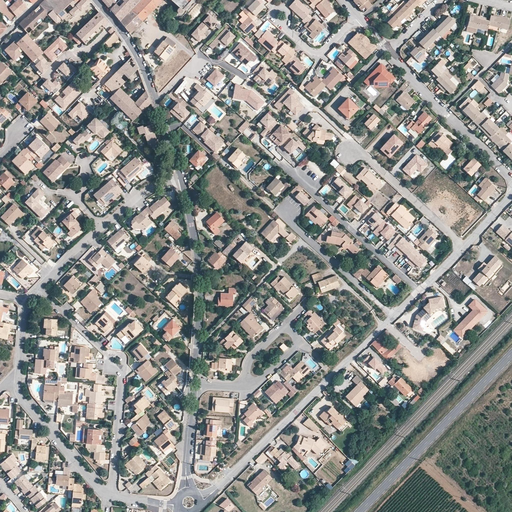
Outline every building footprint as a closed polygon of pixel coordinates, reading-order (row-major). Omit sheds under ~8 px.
[(10,21),(16,16),(9,8),(5,3),(2,0),(0,0),(0,11),(2,14),(3,15),(6,15),(10,21)] [(17,0),(14,3),(21,12),(25,8),(27,7),(20,0),(17,0)] [(19,24),(27,33),(28,34),(49,15),(58,24),(64,19),(66,21),(67,21),(68,21),(90,1),(89,0),(45,0),(31,13),(19,24)] [(102,0),(119,21),(127,13),(130,10),(139,0),(119,0),(118,1),(117,0),(102,0)] [(139,0),(130,10),(142,21),(149,14),(153,10),(162,1),(160,0),(139,0)] [(182,9),(191,0),(171,0),(179,7),(178,8),(177,8),(177,10),(177,11),(177,12),(178,13),(179,13),(180,13),(181,13),(182,12),(182,11),(182,9)] [(255,15),(255,16),(264,7),(260,4),(256,0),(255,0),(248,8),(255,15)] [(301,20),(306,24),(312,17),(308,14),(310,11),(297,0),(293,0),(290,4),(295,10),(294,11),(302,19),(301,20)] [(328,1),(327,0),(322,0),(316,6),(326,18),(334,11),(330,6),(327,2),(328,1)] [(359,7),(364,13),(372,6),(367,0),(366,1),(364,0),(353,0),(354,1),(356,4),(358,2),(361,5),(359,7)] [(401,8),(410,16),(413,13),(411,12),(415,7),(408,1),(406,4),(401,8)] [(14,3),(9,8),(16,16),(16,17),(21,12),(14,3)] [(406,20),(410,16),(401,8),(399,5),(391,13),(394,15),(401,22),(404,18),(406,20)] [(248,8),(246,7),(243,10),(249,17),(243,23),(240,26),(247,34),(251,29),(254,26),(257,24),(253,21),(251,19),(255,15),(248,8)] [(119,21),(129,34),(130,34),(132,32),(142,21),(130,10),(127,13),(119,21)] [(243,23),(249,17),(243,10),(239,15),(241,17),(239,20),(243,23)] [(115,32),(99,12),(76,34),(85,44),(102,27),(108,34),(111,37),(114,34),(115,32)] [(3,15),(2,14),(1,15),(8,24),(11,21),(10,21),(6,15),(3,15)] [(493,16),(491,15),(489,21),(488,25),(498,27),(500,15),(497,14),(496,17),(493,16)] [(217,22),(209,15),(191,35),(199,42),(202,39),(205,35),(203,34),(209,27),(211,28),(214,25),(217,22)] [(399,27),(402,24),(401,22),(394,15),(387,22),(393,29),(397,25),(399,27)] [(477,28),(480,16),(476,15),(475,17),(470,16),(467,26),(477,28)] [(504,16),(500,15),(498,27),(507,30),(510,20),(507,19),(504,19),(504,16)] [(306,24),(304,26),(307,29),(308,27),(313,31),(317,35),(324,27),(313,16),(312,17),(306,24)] [(442,18),(439,21),(448,29),(455,22),(448,16),(445,19),(444,20),(442,18)] [(484,17),(480,16),(477,28),(487,31),(488,25),(489,21),(487,20),(483,19),(484,17)] [(434,30),(440,35),(441,36),(448,29),(439,21),(437,23),(439,25),(438,26),(434,30)] [(222,40),(227,45),(235,37),(226,28),(209,45),(213,49),(219,42),(222,40)] [(259,29),(255,34),(260,38),(264,33),(259,29)] [(426,31),(424,33),(433,42),(440,35),(434,30),(433,29),(429,32),(428,33),(426,31)] [(450,32),(448,29),(441,36),(443,39),(450,32)] [(267,30),(265,32),(272,38),(273,37),(274,36),(267,30)] [(258,40),(270,51),(274,47),(279,42),(273,37),(272,38),(265,32),(264,33),(260,38),(258,40)] [(377,47),(376,46),(362,33),(359,33),(356,38),(354,36),(348,42),(365,59),(377,47)] [(422,39),(419,42),(420,44),(425,49),(428,46),(431,49),(435,45),(433,42),(424,33),(421,36),(423,38),(422,39)] [(21,48),(33,61),(45,50),(42,46),(39,49),(26,34),(16,43),(21,48)] [(111,37),(108,34),(92,50),(95,53),(105,42),(111,37)] [(114,34),(111,37),(105,42),(108,46),(111,46),(117,39),(117,37),(114,34)] [(172,48),(175,43),(167,36),(163,41),(163,40),(154,52),(164,60),(174,49),(172,48)] [(227,45),(222,40),(219,42),(225,48),(227,45)] [(293,55),(296,52),(292,49),(291,50),(286,46),(281,40),(279,42),(274,47),(278,51),(283,56),(285,57),(282,60),(285,63),(293,55)] [(19,50),(21,48),(16,43),(15,41),(5,50),(12,58),(14,61),(22,54),(19,50)] [(255,55),(241,42),(232,51),(241,59),(242,58),(248,63),(255,55)] [(425,49),(420,44),(417,48),(416,47),(409,53),(417,60),(427,51),(425,49)] [(356,55),(350,49),(347,52),(349,53),(346,56),(344,55),(342,53),(338,57),(348,66),(355,59),(353,57),(356,55)] [(285,63),(285,64),(287,66),(287,67),(298,76),(305,68),(299,63),(295,59),(296,58),(293,55),(285,63)] [(44,57),(35,65),(43,73),(48,67),(45,63),(48,60),(44,57)] [(89,69),(86,72),(96,82),(99,78),(100,79),(110,69),(106,66),(108,64),(105,60),(103,62),(99,58),(94,63),(92,61),(87,67),(88,68),(89,68),(89,69)] [(358,62),(355,59),(348,66),(351,69),(358,62)] [(132,68),(126,62),(116,73),(125,82),(138,69),(136,64),(132,68)] [(472,69),(473,68),(468,62),(462,68),(465,71),(469,67),(472,69)] [(0,83),(11,72),(3,63),(0,65),(0,83)] [(68,67),(64,63),(57,70),(60,72),(61,71),(66,76),(75,66),(72,63),(68,67)] [(433,76),(436,79),(444,70),(437,63),(431,70),(434,73),(435,74),(433,76)] [(268,72),(259,64),(252,72),(256,75),(253,79),(258,83),(262,78),(263,79),(264,78),(269,82),(271,84),(274,81),(272,79),(276,73),(271,69),(268,72)] [(385,68),(381,64),(367,78),(371,82),(373,80),(380,73),(387,80),(390,83),(394,78),(384,69),(385,68)] [(215,68),(206,79),(214,86),(224,75),(215,68)] [(444,70),(436,79),(439,82),(440,83),(438,86),(441,88),(450,79),(453,76),(446,68),(444,70)] [(326,85),(330,89),(343,76),(336,69),(331,74),(326,79),(324,78),(321,81),(326,85)] [(494,89),(499,93),(507,85),(506,84),(509,74),(508,74),(501,72),(499,77),(491,85),(494,89)] [(125,82),(116,73),(105,84),(114,92),(119,88),(125,82)] [(380,73),(373,80),(373,85),(388,84),(387,80),(380,73)] [(314,96),(326,85),(321,81),(316,75),(312,78),(314,80),(312,83),(306,89),(314,96)] [(453,76),(450,79),(457,86),(460,83),(453,76)] [(48,79),(41,86),(44,89),(47,87),(50,91),(59,83),(56,80),(52,83),(48,79)] [(79,84),(74,79),(55,99),(64,107),(80,91),(76,87),(79,84)] [(450,79),(441,88),(443,90),(445,88),(447,90),(450,93),(457,86),(450,79)] [(480,90),(484,86),(478,80),(474,84),(480,90)] [(177,94),(187,84),(183,81),(174,92),(177,94)] [(205,97),(208,93),(197,84),(193,88),(197,91),(199,92),(194,98),(190,101),(196,107),(201,101),(204,104),(208,100),(205,97)] [(236,84),(234,98),(247,101),(258,111),(266,102),(252,90),(240,87),(241,84),(236,84)] [(411,89),(408,86),(396,99),(407,110),(415,101),(406,94),(411,89)] [(119,88),(114,92),(109,98),(133,120),(150,103),(147,93),(146,91),(134,102),(119,88)] [(290,88),(287,92),(295,99),(298,96),(290,88)] [(180,97),(186,92),(184,89),(178,95),(180,97)] [(178,97),(172,91),(169,94),(175,100),(178,97)] [(26,106),(25,107),(28,110),(36,101),(27,92),(20,100),(26,106)] [(295,99),(287,92),(274,105),(278,110),(284,104),(295,115),(303,107),(295,99)] [(212,97),(208,93),(205,97),(208,100),(204,104),(201,101),(196,107),(198,109),(201,105),(203,107),(212,97)] [(325,94),(321,98),(325,102),(329,98),(325,94)] [(178,97),(175,100),(173,103),(175,105),(173,108),(170,111),(172,113),(174,112),(177,115),(176,117),(181,121),(189,112),(185,109),(188,105),(178,97)] [(348,118),(358,108),(348,98),(338,108),(348,118)] [(468,115),(475,108),(470,103),(472,101),(468,98),(459,107),(468,115)] [(492,101),(489,98),(484,103),(487,107),(492,101)] [(475,108),(479,104),(473,99),(472,101),(470,103),(475,108)] [(85,107),(80,102),(69,114),(73,118),(77,114),(83,119),(90,112),(93,114),(96,111),(88,104),(85,107)] [(0,125),(7,118),(6,117),(9,114),(0,104),(0,125)] [(481,113),(475,108),(468,115),(473,121),(481,113)] [(406,127),(409,130),(411,128),(414,131),(416,129),(419,133),(425,127),(423,126),(428,122),(431,118),(424,111),(418,118),(419,119),(415,123),(412,121),(406,127)] [(500,117),(503,121),(509,115),(506,111),(500,117)] [(482,112),(481,113),(473,121),(479,127),(481,125),(489,118),(482,112)] [(49,128),(48,129),(51,132),(59,124),(48,113),(39,121),(42,124),(43,123),(49,128)] [(371,130),(380,120),(374,113),(364,123),(371,130)] [(273,129),(278,123),(275,120),(268,114),(257,125),(260,129),(262,126),(265,129),(260,134),(264,138),(266,135),(273,129)] [(36,127),(41,123),(36,118),(32,122),(36,127)] [(78,144),(80,141),(85,137),(86,138),(93,131),(97,131),(104,137),(109,131),(95,118),(89,124),(88,127),(81,134),(80,133),(74,140),(78,144)] [(494,123),(489,118),(481,125),(487,131),(494,123)] [(199,121),(191,129),(193,131),(200,122),(199,121)] [(250,124),(246,121),(237,131),(241,134),(242,132),(250,124)] [(200,122),(193,131),(205,142),(206,141),(209,143),(207,145),(214,152),(218,147),(219,148),(224,143),(200,122)] [(499,128),(494,123),(487,131),(492,136),(499,128)] [(319,139),(325,140),(325,139),(328,139),(330,140),(334,135),(332,133),(326,133),(326,130),(323,130),(321,129),(320,130),(318,130),(320,127),(317,124),(311,130),(312,131),(311,132),(307,128),(303,133),(312,142),(313,141),(314,141),(315,141),(317,139),(317,138),(320,138),(319,139)] [(142,125),(137,126),(139,133),(144,132),(149,146),(158,144),(154,131),(152,132),(149,125),(143,127),(142,125)] [(288,136),(290,135),(281,126),(275,132),(273,129),(266,135),(274,142),(277,138),(282,143),(288,136)] [(508,133),(501,126),(499,128),(506,135),(508,133)] [(411,128),(409,130),(408,131),(416,137),(419,133),(416,129),(414,131),(411,128)] [(506,135),(499,128),(492,136),(490,138),(496,144),(506,135)] [(85,137),(80,141),(86,142),(95,133),(99,137),(104,137),(97,131),(93,131),(86,138),(85,137)] [(441,135),(442,134),(440,131),(432,139),(428,143),(435,150),(439,146),(448,155),(454,148),(451,145),(452,143),(446,137),(445,139),(441,135)] [(403,142),(393,134),(382,146),(392,155),(403,142)] [(511,141),(506,135),(496,144),(502,151),(510,143),(511,141)] [(282,143),(280,145),(284,149),(285,148),(290,154),(292,152),(295,149),(300,154),(305,149),(298,141),(296,143),(288,136),(282,143)] [(25,149),(33,158),(37,154),(41,158),(49,149),(37,137),(33,141),(35,143),(30,148),(28,146),(25,149)] [(282,143),(277,138),(274,142),(278,147),(280,145),(282,143)] [(422,140),(416,146),(420,150),(426,143),(422,140)] [(111,153),(115,157),(121,151),(111,141),(100,152),(107,158),(111,153)] [(508,156),(511,151),(511,145),(510,143),(502,151),(508,156)] [(392,155),(382,146),(380,149),(389,157),(392,155)] [(239,159),(240,160),(245,155),(238,148),(227,159),(234,165),(239,159)] [(41,166),(38,163),(33,158),(25,149),(24,149),(21,152),(23,154),(18,158),(16,157),(12,161),(25,174),(34,165),(35,166),(35,165),(38,168),(41,166)] [(202,153),(204,151),(203,150),(201,152),(198,150),(189,160),(198,168),(208,158),(203,154),(202,153)] [(110,162),(115,157),(111,153),(107,158),(110,162)] [(416,154),(403,169),(410,176),(417,168),(421,172),(427,164),(416,154)] [(71,164),(62,156),(57,160),(56,159),(43,172),(53,181),(57,178),(55,176),(63,167),(65,169),(66,170),(71,164)] [(128,179),(134,173),(142,167),(138,163),(139,162),(136,158),(120,171),(122,173),(119,175),(127,185),(130,182),(129,181),(128,179)] [(471,176),(481,165),(473,158),(463,168),(471,176)] [(242,162),(240,160),(239,159),(234,165),(237,168),(242,162)] [(330,164),(335,169),(340,165),(334,160),(330,164)] [(335,169),(335,170),(341,176),(346,171),(340,165),(335,169)] [(57,178),(65,169),(63,167),(55,176),(57,178)] [(377,179),(377,178),(365,167),(356,177),(359,181),(361,179),(367,185),(371,189),(372,188),(376,191),(383,184),(379,181),(377,179)] [(417,168),(410,176),(414,179),(421,172),(417,168)] [(7,170),(4,173),(11,179),(13,177),(7,170)] [(4,173),(0,176),(0,186),(1,185),(7,190),(14,182),(11,179),(4,173)] [(346,199),(353,191),(337,177),(330,185),(337,191),(343,196),(346,199)] [(279,190),(284,185),(276,178),(266,188),(273,195),(279,189),(279,190)] [(481,188),(488,180),(485,178),(479,185),(481,188)] [(111,179),(93,196),(97,201),(100,199),(104,204),(113,196),(115,198),(119,195),(118,193),(122,191),(120,189),(111,179)] [(484,201),(496,188),(488,180),(481,188),(483,189),(477,195),(481,198),(484,201)] [(300,191),(303,188),(298,184),(290,192),(295,196),(300,191)] [(371,189),(367,185),(366,187),(374,194),(376,191),(372,188),(371,189)] [(37,214),(41,209),(35,204),(36,202),(35,201),(38,198),(39,199),(44,195),(38,189),(25,202),(37,214)] [(300,191),(295,196),(304,205),(309,199),(300,191)] [(8,201),(10,199),(5,195),(1,199),(6,203),(8,201)] [(353,206),(359,199),(356,196),(347,206),(350,209),(353,206)] [(148,207),(144,210),(149,215),(152,218),(161,210),(163,211),(169,206),(166,203),(167,201),(164,198),(157,204),(156,203),(149,208),(148,207)] [(362,213),(367,207),(364,204),(359,199),(353,206),(362,213)] [(405,228),(413,220),(405,213),(399,207),(399,206),(395,203),(387,212),(405,228)] [(9,226),(13,222),(12,221),(21,211),(13,204),(1,217),(9,226)] [(305,215),(308,218),(310,217),(317,223),(321,226),(328,219),(314,206),(305,215)] [(149,215),(144,210),(136,216),(138,218),(135,220),(134,219),(131,221),(131,224),(132,226),(131,227),(134,230),(135,229),(141,230),(141,231),(145,227),(146,228),(151,224),(146,218),(149,215)] [(152,218),(153,220),(163,211),(161,210),(152,218)] [(12,221),(13,222),(18,216),(20,218),(24,214),(21,211),(12,221)] [(405,213),(413,220),(415,218),(407,211),(405,213)] [(211,227),(209,228),(216,235),(220,231),(217,227),(224,221),(216,212),(206,221),(209,224),(211,227)] [(368,213),(363,218),(367,222),(368,221),(377,229),(384,221),(375,213),(372,217),(368,213)] [(67,225),(76,218),(74,216),(66,224),(67,225)] [(84,227),(76,218),(67,225),(66,224),(63,220),(58,225),(69,236),(74,232),(78,229),(80,231),(84,227)] [(281,226),(282,228),(285,225),(278,218),(275,221),(273,220),(261,233),(270,241),(278,232),(277,230),(281,226)] [(335,227),(339,222),(335,218),(332,223),(331,223),(335,227)] [(177,230),(179,228),(170,219),(163,226),(165,228),(164,229),(176,240),(181,234),(177,230)] [(396,232),(384,221),(377,229),(376,230),(380,234),(381,233),(385,237),(385,238),(388,241),(395,234),(396,232)] [(502,225),(496,231),(504,238),(510,231),(502,225)] [(289,234),(282,228),(281,226),(277,230),(278,232),(286,238),(289,234)] [(48,244),(51,247),(55,243),(38,227),(32,234),(36,238),(35,239),(34,240),(38,244),(40,241),(46,247),(48,244)] [(429,228),(418,240),(421,242),(418,245),(424,251),(426,248),(427,248),(430,244),(432,246),(436,242),(433,240),(437,236),(429,228)] [(128,236),(121,229),(108,241),(115,250),(126,240),(125,239),(128,236)] [(355,254),(359,250),(351,243),(353,241),(345,234),(332,231),(331,236),(328,236),(326,242),(342,245),(342,247),(343,248),(345,248),(347,248),(355,254)] [(291,232),(289,234),(286,238),(290,242),(295,236),(291,232)] [(390,251),(402,238),(398,235),(397,236),(395,234),(388,241),(385,244),(389,247),(387,249),(390,252),(390,251)] [(411,234),(408,237),(413,242),(416,239),(411,234)] [(408,244),(402,238),(390,251),(393,254),(395,252),(398,255),(408,244)] [(223,245),(217,240),(214,243),(220,248),(223,245)] [(232,255),(239,261),(242,258),(243,259),(253,248),(246,241),(232,255)] [(414,249),(408,244),(398,255),(401,257),(399,259),(402,262),(413,250),(414,249)] [(180,256),(172,248),(162,259),(171,267),(180,256)] [(101,249),(97,253),(92,258),(90,257),(87,260),(95,267),(100,262),(107,269),(114,262),(101,249)] [(420,255),(413,250),(402,262),(405,265),(407,263),(410,266),(420,255)] [(217,268),(225,260),(227,257),(222,252),(220,251),(217,254),(216,253),(209,261),(217,268)] [(143,272),(151,264),(142,255),(140,257),(138,255),(133,261),(135,263),(134,264),(143,272)] [(425,261),(420,255),(410,266),(413,268),(411,270),(414,273),(425,261)] [(502,264),(494,257),(485,266),(480,272),(472,282),(480,289),(489,279),(494,273),(502,264)] [(34,271),(22,259),(13,269),(23,278),(27,274),(29,275),(34,271)] [(152,265),(151,264),(143,272),(144,274),(152,265)] [(362,265),(354,275),(357,278),(362,274),(377,287),(380,284),(377,282),(382,278),(386,273),(378,265),(371,273),(362,265)] [(340,286),(335,276),(323,280),(320,272),(312,275),(315,283),(318,283),(322,293),(340,286)] [(96,278),(98,277),(96,275),(88,283),(90,285),(93,281),(96,278)] [(80,284),(75,279),(72,276),(64,285),(67,288),(71,291),(71,292),(72,293),(80,284)] [(276,285),(283,292),(285,291),(286,293),(285,294),(291,300),(299,292),(284,277),(281,279),(279,276),(271,284),(273,287),(276,285)] [(462,281),(468,286),(472,281),(466,276),(462,281)] [(180,297),(187,290),(179,283),(177,285),(176,284),(171,289),(172,290),(168,294),(165,297),(176,307),(181,302),(180,300),(178,299),(180,297)] [(99,285),(95,291),(100,295),(104,289),(99,285)] [(228,303),(232,303),(233,294),(236,294),(236,288),(229,288),(229,293),(221,293),(221,297),(221,299),(218,299),(218,305),(228,305),(228,303)] [(80,302),(84,305),(85,303),(93,310),(101,302),(96,297),(98,295),(92,290),(80,302)] [(246,301),(253,308),(257,304),(250,297),(246,301)] [(276,312),(281,306),(282,306),(275,299),(274,300),(271,297),(265,302),(268,305),(263,311),(273,320),(278,315),(276,312)] [(444,307),(441,297),(428,299),(429,302),(426,305),(423,307),(424,308),(416,315),(412,327),(422,331),(425,321),(427,320),(424,317),(428,313),(429,314),(435,309),(444,307)] [(465,319),(459,325),(466,332),(486,312),(474,300),(468,306),(473,310),(469,315),(471,317),(467,321),(465,319)] [(249,311),(253,308),(246,301),(242,305),(249,311)] [(85,303),(84,305),(83,305),(91,313),(93,310),(85,303)] [(104,314),(113,323),(116,321),(106,311),(104,314)] [(311,330),(314,333),(325,323),(314,312),(312,315),(307,321),(305,323),(308,326),(306,327),(311,331),(311,330)] [(252,336),(256,332),(260,328),(253,320),(255,317),(251,313),(240,323),(252,336)] [(100,325),(106,331),(113,323),(104,314),(95,322),(99,326),(100,325)] [(260,328),(256,332),(258,334),(263,328),(256,320),(257,319),(255,317),(253,320),(260,328)] [(57,336),(58,320),(46,319),(45,328),(47,328),(46,335),(57,336)] [(168,341),(181,327),(172,319),(163,329),(166,332),(163,335),(168,341)] [(128,335),(131,338),(143,329),(138,324),(138,325),(134,320),(130,324),(127,326),(116,334),(120,339),(125,336),(124,335),(126,334),(127,336),(128,335)] [(9,328),(10,324),(2,322),(0,321),(0,336),(7,338),(8,333),(7,332),(8,328),(9,328)] [(466,332),(459,325),(456,328),(464,335),(466,332)] [(335,341),(337,343),(344,335),(342,332),(342,331),(338,326),(334,330),(335,331),(331,335),(329,337),(327,335),(321,341),(327,348),(335,341)] [(233,343),(237,347),(243,341),(233,330),(218,344),(221,348),(224,345),(227,349),(231,345),(233,343)] [(389,335),(385,331),(379,336),(383,340),(389,335)] [(444,338),(440,335),(435,340),(439,344),(444,338)] [(383,340),(379,336),(372,344),(386,358),(389,355),(389,354),(390,353),(392,355),(393,354),(395,352),(390,347),(388,346),(383,340)] [(329,350),(337,343),(335,341),(327,348),(329,350)] [(390,347),(395,352),(400,347),(396,342),(391,345),(390,347)] [(430,342),(422,348),(426,352),(433,346),(430,342)] [(141,365),(147,360),(144,356),(148,353),(140,344),(132,351),(137,357),(138,355),(141,358),(139,360),(138,361),(141,365)] [(83,363),(86,363),(86,359),(84,359),(85,357),(86,347),(75,346),(74,353),(74,358),(73,362),(76,362),(83,363)] [(42,356),(41,359),(46,360),(52,360),(54,360),(55,349),(45,348),(44,356),(43,356),(42,356)] [(382,374),(387,370),(374,357),(372,359),(369,356),(363,362),(366,365),(368,363),(374,370),(376,368),(382,374)] [(168,376),(176,386),(180,383),(175,377),(174,375),(179,371),(181,369),(172,358),(165,364),(169,370),(165,373),(167,376),(168,376)] [(214,369),(219,370),(219,368),(227,368),(227,370),(231,371),(232,359),(219,358),(219,362),(215,362),(215,363),(212,363),(212,368),(214,368),(214,369)] [(41,359),(36,359),(35,373),(45,374),(46,368),(46,360),(41,359)] [(157,371),(147,360),(141,365),(137,369),(140,372),(147,380),(157,371)] [(310,369),(303,362),(297,368),(295,366),(293,369),(291,367),(285,372),(288,375),(289,373),(295,380),(302,374),(303,376),(310,369)] [(92,373),(93,364),(86,363),(83,363),(83,365),(83,368),(76,367),(75,377),(88,378),(88,379),(96,380),(96,373),(92,373)] [(145,381),(147,380),(140,372),(137,374),(141,378),(142,377),(145,381)] [(352,380),(357,385),(362,380),(357,375),(352,380)] [(174,388),(176,386),(168,376),(165,379),(163,378),(161,380),(162,381),(161,382),(164,386),(161,388),(165,393),(168,391),(172,387),(174,388)] [(394,377),(388,382),(393,386),(394,385),(393,385),(394,383),(396,380),(394,377)] [(412,390),(401,379),(394,385),(405,396),(412,390)] [(362,380),(357,385),(346,397),(353,405),(361,396),(368,389),(362,383),(363,381),(362,380)] [(282,392),(284,393),(287,390),(278,381),(275,384),(274,383),(265,392),(274,401),(277,398),(277,397),(282,392)] [(297,391),(290,384),(288,386),(292,390),(289,393),(292,395),(297,391)] [(54,401),(58,401),(59,387),(59,386),(57,386),(44,385),(43,403),(53,404),(54,401)] [(58,401),(58,407),(63,407),(63,405),(67,405),(72,405),(73,392),(66,391),(66,394),(64,393),(64,387),(61,387),(59,387),(58,401)] [(89,403),(101,404),(101,401),(102,395),(102,392),(101,392),(93,391),(91,391),(87,388),(86,390),(85,396),(89,397),(89,403)] [(258,389),(253,395),(255,398),(261,392),(258,389)] [(285,394),(284,393),(282,392),(277,397),(277,398),(274,401),(275,403),(285,394)] [(125,404),(134,397),(131,394),(126,399),(125,404)] [(134,410),(137,414),(138,414),(150,403),(144,396),(134,405),(136,408),(135,410),(134,410)] [(361,396),(353,405),(355,407),(363,398),(361,396)] [(413,405),(420,398),(418,396),(411,403),(413,405)] [(212,411),(214,411),(216,399),(229,400),(229,398),(213,397),(212,411)] [(216,399),(214,411),(233,412),(234,398),(229,398),(229,400),(216,399)] [(102,412),(103,404),(101,404),(89,403),(87,403),(86,418),(95,419),(96,416),(102,417),(102,412)] [(264,414),(253,403),(248,408),(249,409),(244,414),(241,417),(249,427),(253,423),(252,422),(257,417),(258,419),(264,414)] [(326,420),(329,423),(331,422),(332,423),(337,428),(340,424),(341,425),(345,422),(342,419),(343,418),(343,417),(339,413),(338,415),(334,411),(335,409),(332,406),(329,409),(328,407),(319,416),(325,422),(326,420)] [(0,423),(8,424),(10,409),(5,408),(5,410),(0,409),(0,423)] [(170,417),(164,410),(157,416),(163,423),(170,417)] [(130,420),(134,424),(141,417),(138,414),(137,414),(130,420)] [(150,423),(144,416),(141,417),(134,424),(132,426),(135,430),(140,436),(148,428),(146,426),(150,423)] [(316,426),(308,418),(303,424),(312,430),(316,426)] [(316,420),(321,426),(324,423),(319,418),(316,420)] [(340,424),(337,428),(341,432),(348,424),(348,423),(343,418),(342,419),(345,422),(341,425),(340,424)] [(177,426),(171,419),(164,424),(168,429),(171,427),(173,429),(177,426)] [(210,440),(216,441),(217,428),(217,425),(221,425),(221,420),(207,419),(206,427),(207,427),(207,430),(204,430),(204,436),(210,437),(210,440)] [(32,438),(32,430),(22,429),(23,420),(17,420),(16,429),(17,429),(19,429),(19,431),(17,431),(15,431),(14,438),(18,438),(18,439),(32,440),(32,438)] [(90,444),(101,445),(102,430),(87,429),(86,443),(90,444)] [(163,433),(169,440),(173,437),(166,429),(162,432),(163,433)] [(172,449),(175,447),(169,440),(163,433),(154,441),(156,444),(154,446),(156,448),(159,446),(162,450),(166,455),(170,451),(169,450),(169,449),(170,447),(171,448),(172,449)] [(136,439),(134,436),(128,442),(131,446),(137,440),(136,439)] [(314,442),(314,441),(308,438),(307,439),(300,437),(297,444),(311,449),(317,456),(327,446),(320,438),(316,442),(316,443),(314,442)] [(37,439),(32,438),(32,440),(31,447),(36,448),(36,450),(35,459),(45,460),(45,459),(48,460),(49,447),(46,447),(46,446),(36,445),(37,439)] [(215,456),(216,441),(210,440),(206,440),(206,445),(205,450),(203,450),(203,455),(202,460),(212,461),(213,456),(215,456)] [(104,464),(105,453),(102,452),(102,445),(101,445),(90,444),(90,451),(94,452),(94,459),(95,459),(95,461),(97,462),(97,463),(104,464)] [(274,448),(270,453),(273,457),(275,455),(277,458),(287,468),(291,464),(296,469),(300,466),(287,453),(286,455),(284,457),(282,455),(281,453),(278,449),(276,451),(274,448)] [(147,465),(137,454),(125,465),(128,469),(130,468),(136,475),(147,465)] [(268,459),(263,454),(256,461),(261,466),(268,459)] [(0,464),(0,465),(11,479),(18,474),(13,468),(17,465),(14,462),(10,456),(0,464)] [(350,471),(355,466),(350,460),(345,464),(350,471)] [(155,465),(145,473),(148,477),(139,485),(142,489),(152,481),(155,485),(157,483),(161,489),(170,481),(159,468),(158,469),(155,465)] [(69,476),(70,468),(64,467),(63,475),(56,474),(56,481),(55,484),(55,485),(68,486),(69,478),(69,476)] [(261,487),(263,489),(273,479),(264,470),(252,483),(249,487),(255,493),(261,487)] [(21,490),(24,494),(33,486),(23,475),(15,482),(18,486),(19,485),(22,489),(21,490)] [(68,486),(68,490),(72,490),(71,503),(81,504),(82,499),(82,494),(83,492),(82,492),(82,490),(79,488),(77,488),(78,486),(73,485),(74,483),(74,478),(69,478),(68,486)] [(79,484),(74,483),(73,485),(78,486),(77,488),(79,488),(82,490),(82,492),(83,492),(83,488),(79,484)] [(33,486),(24,494),(26,497),(28,496),(30,499),(32,501),(35,505),(44,498),(34,486),(33,486)] [(264,490),(263,489),(261,487),(255,493),(258,496),(264,490)] [(44,498),(35,505),(38,508),(47,501),(44,498)] [(52,505),(58,511),(60,511),(62,511),(55,502),(52,505)]
